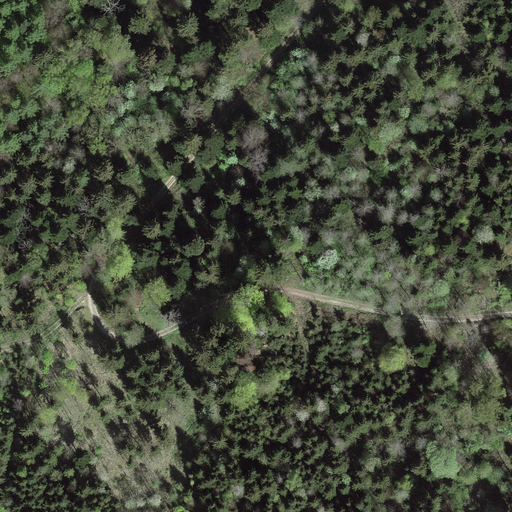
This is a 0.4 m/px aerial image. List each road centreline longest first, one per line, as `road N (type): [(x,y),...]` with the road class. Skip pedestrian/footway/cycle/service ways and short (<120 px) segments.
road 1 (track): [(91,293),(100,325),(130,341),(264,290),(412,318),(511,313)]
road 2 (track): [(322,0),(105,257),(91,293)]
